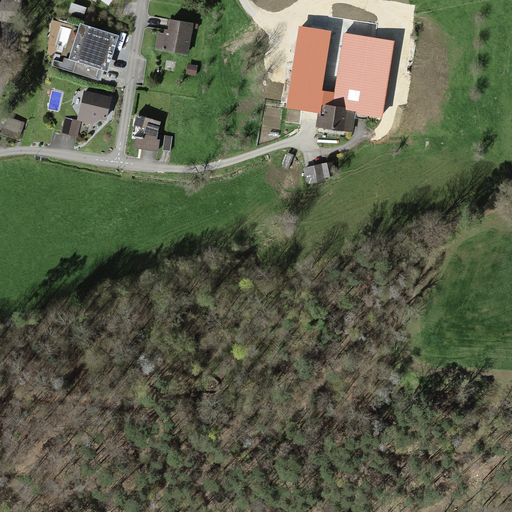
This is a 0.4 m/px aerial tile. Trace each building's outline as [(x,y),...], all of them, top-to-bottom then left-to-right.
[(20,0),(0,0),(0,15),(21,18),(23,0),(20,0)] [(93,0),(108,8),(113,0),(93,0)] [(331,12),(293,5),(289,29),(327,35),(331,12)] [(156,46),(186,52),(192,22),(169,17),(165,33),(159,32),(156,46)] [(107,72),(118,36),(78,24),(67,60),(107,72)] [(385,53),(326,46),(323,79),(319,107),(316,125),(353,130),(357,98),(366,99),(370,74),(382,75),(385,53)] [(188,63),(186,73),(196,75),(198,65),(188,63)] [(303,77),(279,73),(274,101),(299,105),(303,77)] [(323,79),(303,77),(299,105),(319,107),(323,79)] [(105,121),(111,97),(83,91),(76,119),(93,123),(105,121)] [(134,143),(158,148),(160,139),(155,138),(159,120),(139,116),(134,143)] [(22,122),(8,117),(3,130),(17,136),(22,122)] [(81,123),(62,118),(57,136),(76,141),(81,123)] [(172,133),(164,132),(162,146),(170,148),(172,133)] [(341,171),(338,160),(328,163),(332,174),(341,171)] [(332,174),(328,163),(305,171),(311,190),(334,182),(332,174)]
